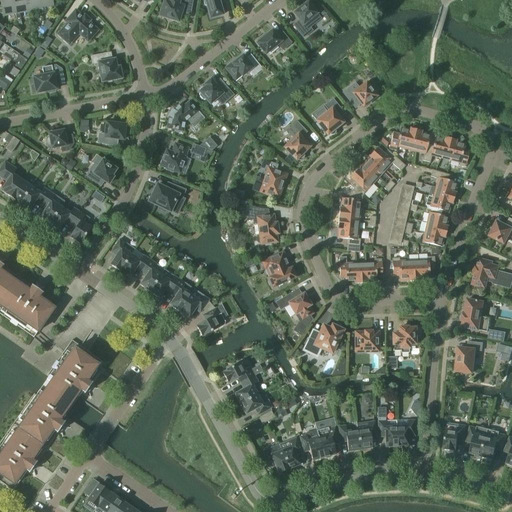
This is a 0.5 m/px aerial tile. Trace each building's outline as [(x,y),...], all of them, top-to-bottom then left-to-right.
[(13,0),(0,0),(3,16),(15,14),(16,14),(13,0)] [(13,0),(16,14),(15,14),(16,19),(21,18),(19,11),(22,11),(23,12),(28,11),(26,0),(13,0)] [(26,0),(28,11),(33,10),(34,8),(36,8),(38,15),(42,14),(38,0),(26,0)] [(38,0),(42,14),(41,9),(53,7),(51,0),(38,0)] [(60,9),(59,3),(61,3),(64,5),(67,0),(51,0),(53,7),(54,10),(60,9)] [(160,16),(167,18),(167,19),(168,19),(170,19),(170,20),(171,20),(179,22),(182,12),(190,15),(192,0),(166,0),(166,1),(164,1),(160,16)] [(205,0),(204,1),(205,5),(207,6),(211,19),(223,15),(218,0),(205,0)] [(299,20),(293,25),(303,38),(312,31),(310,28),(321,19),(313,8),(314,8),(310,3),(309,4),(308,2),(307,3),(306,2),(301,6),(302,7),(299,9),(300,10),(298,12),(297,11),(294,13),(299,20)] [(68,24),(58,34),(69,44),(79,33),(88,41),(98,30),(89,23),(90,21),(85,16),(83,17),(76,11),(66,22),(68,24)] [(257,44),(266,54),(278,44),(283,50),(291,43),(283,33),(277,37),(272,31),(264,38),(263,36),(257,41),(258,42),(257,44)] [(44,41),(40,47),(45,51),(49,45),(44,41)] [(39,48),(36,53),(41,56),(44,51),(39,48)] [(91,57),(92,65),(98,63),(102,82),(105,82),(106,83),(111,82),(111,80),(122,78),(121,76),(123,75),(123,73),(123,72),(122,70),(120,69),(120,67),(116,68),(115,60),(112,60),(111,53),(91,57)] [(232,62),(226,68),(235,79),(241,74),(242,76),(249,71),(254,76),(262,69),(251,55),(246,59),(243,56),(233,64),(232,62)] [(35,85),(31,86),(33,93),(37,93),(48,91),(48,93),(55,92),(55,90),(56,89),(55,83),(64,81),(62,69),(56,66),(52,66),(42,68),(43,76),(34,78),(35,85)] [(2,75),(0,77),(0,87),(7,90),(12,79),(2,75)] [(199,92),(201,93),(200,96),(203,99),(206,99),(210,104),(216,99),(220,103),(226,98),(227,99),(233,94),(222,83),(217,87),(211,80),(204,85),(206,87),(205,87),(203,88),(201,89),(200,91),(199,92)] [(355,83),(343,93),(355,108),(361,104),(363,107),(377,96),(374,93),(377,90),(372,84),(369,87),(366,83),(359,89),(355,83)] [(316,124),(320,129),(322,128),(328,135),(330,134),(331,135),(333,135),(335,135),(336,133),(336,131),(335,130),(343,123),(339,118),(345,114),(333,100),(324,107),(328,112),(316,121),(318,123),(316,124)] [(170,117),(167,128),(174,129),(174,130),(176,132),(179,133),(181,131),(182,131),(185,122),(191,116),(196,122),(202,117),(189,102),(184,107),(182,104),(174,111),(172,110),(168,116),(170,117)] [(82,133),(89,132),(89,120),(81,120),(82,133)] [(125,125),(116,124),(117,123),(111,122),(110,123),(106,123),(105,135),(99,134),(98,143),(117,146),(118,139),(123,140),(124,132),(126,132),(127,126),(125,126),(125,125)] [(284,148),(296,160),(297,160),(299,161),(301,161),(303,160),(304,158),(304,155),(303,153),(310,147),(301,138),(307,132),(297,122),(287,131),(294,138),(284,148)] [(406,149),(411,129),(410,129),(410,132),(407,131),(406,129),(401,128),(399,135),(393,134),(389,149),(396,151),(397,146),(406,149)] [(416,151),(421,132),(411,129),(406,149),(416,151)] [(46,140),(46,142),(47,144),(49,145),(51,145),(52,148),(61,147),(62,152),(69,151),(73,144),(72,135),(65,137),(64,131),(57,132),(56,130),(50,131),(51,133),(49,134),(50,137),(48,138),(46,140)] [(425,153),(425,154),(427,145),(428,145),(430,136),(425,134),(423,135),(421,135),(421,132),(416,151),(425,153)] [(4,141),(8,143),(12,137),(8,134),(4,141)] [(433,147),(428,145),(427,145),(425,154),(425,153),(424,156),(431,158),(432,155),(441,158),(446,138),(445,138),(445,141),(442,140),(441,138),(436,137),(433,147)] [(6,149),(11,153),(16,146),(19,141),(13,138),(6,149)] [(379,141),(386,148),(388,143),(382,138),(379,141)] [(441,158),(450,160),(455,141),(446,138),(441,158)] [(455,141),(450,160),(459,162),(458,166),(465,167),(468,156),(469,151),(463,150),(465,145),(460,143),(458,144),(455,144),(456,141),(455,141)] [(161,166),(167,168),(166,170),(173,173),(173,171),(180,173),(186,158),(185,158),(188,149),(175,144),(171,156),(166,154),(167,152),(168,152),(168,151),(167,151),(165,156),(164,155),(161,161),(163,161),(161,166)] [(205,149),(193,145),(191,153),(202,157),(205,149)] [(391,163),(392,163),(396,158),(387,150),(383,155),(377,149),(370,156),(385,170),(391,163)] [(296,160),(290,154),(283,161),(289,166),(296,160)] [(385,170),(370,156),(370,157),(372,159),(370,161),(368,161),(365,164),(379,177),(385,170)] [(396,158),(392,163),(401,171),(405,166),(396,158)] [(86,176),(97,183),(100,178),(109,184),(113,177),(112,176),(116,169),(114,168),(116,166),(108,161),(107,163),(103,160),(98,167),(94,164),(86,176)] [(282,185),(283,185),(286,175),(275,171),(277,165),(264,160),(261,168),(268,170),(267,171),(268,172),(268,171),(269,169),(271,170),(267,182),(265,181),(264,181),(264,180),(256,177),(252,190),(260,193),(260,192),(278,198),(282,188),(281,188),(282,185)] [(3,177),(10,165),(5,161),(0,168),(0,174),(3,176),(3,177)] [(379,177),(365,164),(362,168),(362,170),(360,172),(358,170),(357,171),(372,184),(379,177)] [(1,191),(10,197),(22,180),(12,174),(16,169),(10,165),(3,177),(8,180),(1,191)] [(372,184),(357,171),(351,178),(354,181),(350,186),(354,189),(362,197),(367,192),(366,191),(372,184)] [(439,179),(436,188),(455,194),(455,193),(453,193),(453,190),(455,189),(457,184),(447,181),(449,175),(438,172),(436,178),(439,179)] [(22,180),(10,197),(11,198),(12,199),(19,205),(31,187),(22,180)] [(149,197),(149,198),(150,199),(149,202),(159,207),(166,211),(166,210),(170,212),(178,196),(182,198),(185,190),(168,183),(165,189),(157,185),(153,194),(151,194),(150,194),(149,195),(149,197)] [(389,242),(401,245),(415,186),(402,184),(389,242)] [(31,187),(19,205),(24,208),(25,207),(30,210),(37,199),(42,203),(50,192),(44,188),(41,193),(31,187)] [(455,194),(436,188),(433,197),(452,203),(455,194)] [(362,197),(354,189),(350,194),(349,200),(342,199),(342,204),(343,206),(343,208),(340,208),(340,209),(360,211),(361,202),(362,202),(362,197)] [(50,224),(61,207),(52,200),(55,195),(50,192),(42,203),(47,206),(40,217),(44,220),(44,222),(47,223),(49,223),(50,224)] [(452,204),(452,203),(433,197),(428,196),(426,206),(427,206),(426,209),(441,213),(442,211),(448,212),(449,207),(449,206),(449,203),(452,204)] [(72,223),(79,212),(74,208),(71,213),(61,207),(50,224),(59,230),(67,220),(72,223)] [(245,207),(247,221),(254,220),(254,222),(256,224),(258,224),(260,235),(257,236),(256,238),(256,241),(258,243),(261,243),(261,244),(277,242),(276,234),(278,234),(277,223),(275,223),(273,216),(269,216),(268,210),(245,207)] [(360,211),(340,209),(339,218),(359,220),(360,211)] [(79,212),(72,223),(77,227),(70,237),(80,244),(91,227),(86,223),(89,218),(79,212)] [(427,223),(447,228),(447,227),(444,226),(445,224),(447,223),(448,218),(430,213),(427,223)] [(359,220),(339,218),(338,228),(358,230),(359,220)] [(491,227),(488,234),(490,235),(490,236),(504,244),(509,235),(511,237),(511,219),(510,219),(506,226),(497,222),(494,229),(491,227)] [(425,233),(445,237),(447,228),(427,223),(425,233)] [(358,230),(338,228),(338,229),(341,229),(340,232),(339,233),(338,238),(348,239),(347,245),(359,246),(360,240),(357,239),(358,230)] [(425,233),(423,242),(441,247),(442,241),(441,240),(442,237),(445,238),(445,237),(425,233)] [(110,265),(120,271),(131,254),(135,249),(120,239),(112,250),(117,254),(110,265)] [(135,249),(131,254),(120,271),(121,272),(121,274),(124,275),(125,275),(130,278),(137,267),(142,271),(150,260),(135,249)] [(283,253),(262,262),(265,269),(267,268),(271,277),(269,278),(273,287),(296,278),(292,268),(289,270),(286,263),(287,263),(283,253)] [(355,264),(346,264),(346,257),(339,258),(340,278),(346,277),(346,283),(352,283),(353,281),(356,281),(356,284),(355,264)] [(418,261),(419,281),(420,281),(420,278),(422,278),(424,279),(429,279),(429,269),(435,269),(434,257),(428,257),(428,261),(418,261)] [(365,263),(366,283),(367,283),(367,280),(369,280),(371,282),(376,281),(376,272),(382,271),(381,259),(374,260),(375,263),(365,263)] [(409,261),(399,262),(399,259),(392,259),(393,271),(399,271),(399,280),(405,280),(406,279),(409,279),(409,281),(409,261)] [(479,259),(472,285),(485,288),(488,277),(494,278),(493,283),(510,288),(511,282),(511,275),(497,271),(498,267),(491,265),(492,263),(479,259)] [(150,260),(142,271),(147,274),(140,285),(144,288),(144,289),(147,291),(149,291),(150,292),(161,275),(152,268),(155,263),(150,260)] [(409,261),(409,281),(419,281),(418,261),(409,261)] [(0,300),(10,287),(14,281),(10,278),(12,275),(1,268),(3,266),(0,263),(0,300)] [(355,264),(356,284),(366,283),(365,263),(355,264)] [(161,275),(150,292),(159,298),(167,287),(172,291),(179,280),(174,276),(171,281),(161,275)] [(179,280),(172,291),(177,294),(170,305),(179,312),(191,295),(181,288),(185,283),(179,280)] [(14,281),(10,287),(0,300),(0,305),(7,311),(4,314),(25,329),(28,325),(37,332),(54,308),(49,305),(51,303),(41,296),(42,293),(39,291),(35,288),(36,288),(35,288),(32,286),(30,288),(20,281),(18,284),(14,281)] [(194,290),(191,295),(179,312),(183,314),(183,316),(186,318),(188,317),(189,318),(196,308),(202,311),(209,300),(194,290)] [(290,294),(276,303),(280,310),(289,304),(295,314),(298,313),(302,320),(313,313),(309,306),(311,305),(304,294),(294,300),(290,294)] [(463,314),(461,322),(463,322),(462,327),(488,332),(489,326),(489,324),(489,322),(488,320),(486,319),(485,318),(483,317),(481,317),(482,312),(483,312),(485,311),(486,310),(486,308),(486,306),(484,305),(483,304),(483,303),(475,301),(475,300),(469,299),(469,300),(467,300),(465,315),(463,314)] [(196,326),(202,337),(224,325),(225,322),(217,308),(205,314),(208,320),(196,326)] [(303,351),(317,357),(321,348),(332,353),(342,332),(341,331),(342,329),(340,326),(338,325),(335,325),(334,327),(333,328),(332,327),(331,329),(323,326),(318,337),(311,334),(303,351)] [(393,334),(393,351),(401,351),(401,353),(409,353),(409,344),(415,344),(415,328),(408,328),(407,327),(400,327),(400,329),(399,329),(399,334),(393,334)] [(364,332),(355,332),(356,350),(367,350),(367,352),(379,352),(378,332),(372,332),(372,331),(364,331),(364,332)] [(490,331),(489,339),(505,342),(507,334),(490,331)] [(458,348),(456,372),(463,372),(465,374),(468,374),(470,373),(472,373),(475,350),(482,351),(482,344),(469,342),(468,349),(458,348)] [(511,347),(505,346),(503,355),(501,360),(509,362),(511,351),(511,347)] [(42,386),(72,407),(82,392),(84,394),(92,383),(89,382),(93,376),(92,376),(92,377),(90,375),(94,370),(94,371),(95,370),(94,370),(97,365),(74,349),(67,359),(63,356),(58,363),(59,363),(63,365),(57,373),(54,371),(54,370),(42,386)] [(393,358),(387,358),(387,369),(396,369),(396,363),(393,363),(393,358)] [(240,377),(243,382),(255,376),(263,371),(259,366),(246,373),(240,363),(239,364),(237,363),(234,365),(234,366),(222,373),(228,383),(240,377)] [(255,376),(243,382),(246,388),(234,394),(237,399),(236,400),(238,403),(239,403),(240,404),(258,395),(252,385),(258,382),(255,376)] [(19,428),(42,444),(49,435),(51,436),(50,436),(51,437),(54,432),(57,433),(64,423),(62,421),(72,407),(42,386),(31,402),(31,403),(32,402),(35,404),(30,412),(26,410),(27,409),(26,409),(21,416),(25,419),(19,428)] [(258,395),(240,404),(246,415),(257,409),(260,414),(272,408),(268,400),(261,400),(258,395)] [(288,409),(295,406),(292,401),(286,403),(288,409)] [(271,411),(259,418),(262,424),(274,417),(271,411)] [(385,448),(397,447),(396,421),(385,421),(385,418),(378,418),(378,435),(385,435),(385,448)] [(396,421),(397,447),(402,447),(403,448),(406,448),(407,447),(409,447),(408,434),(415,434),(415,420),(396,421)] [(357,430),(360,450),(361,450),(362,451),(366,451),(367,450),(372,449),(370,436),(376,435),(374,422),(357,424),(356,422),(357,430)] [(443,446),(444,448),(444,450),(456,451),(458,439),(464,439),(466,426),(448,423),(445,442),(444,443),(443,446)] [(357,430),(346,432),(345,426),(338,427),(340,440),(347,439),(348,452),(360,450),(357,430)] [(480,457),(481,457),(488,429),(486,429),(485,427),(481,426),(479,427),(477,427),(476,428),(470,427),(467,440),(473,441),(470,454),(475,455),(476,457),(479,457),(480,457)] [(317,431),(319,438),(324,458),(325,458),(327,458),(330,457),(330,456),(335,455),(332,442),(338,441),(335,427),(329,429),(328,428),(326,428),(324,428),(320,428),(319,430),(317,431)] [(19,428),(12,438),(8,435),(3,442),(4,442),(7,444),(2,452),(0,450),(0,474),(14,484),(17,480),(18,480),(18,479),(21,474),(23,475),(22,476),(23,476),(27,471),(29,473),(37,462),(34,460),(38,455),(37,455),(35,454),(42,444),(19,428)] [(488,429),(481,457),(493,460),(496,447),(502,449),(505,436),(499,434),(499,432),(497,432),(496,430),(492,429),(490,430),(488,429)] [(319,438),(317,431),(305,434),(306,435),(300,437),(303,450),(309,448),(313,461),(324,458),(319,438)] [(282,450),(289,469),(290,469),(291,470),(294,468),(295,467),(300,465),(295,453),(301,451),(296,438),(290,440),(292,446),(282,450)] [(269,449),(263,451),(267,463),(273,461),(278,474),(289,469),(282,450),(271,454),(269,449)] [(108,492),(98,485),(93,492),(89,497),(87,501),(96,507),(94,511),(108,492)] [(89,497),(93,492),(88,488),(84,493),(89,497)] [(106,511),(117,498),(108,492),(94,511),(106,511)] [(120,511),(125,504),(117,498),(106,511),(120,511)]
